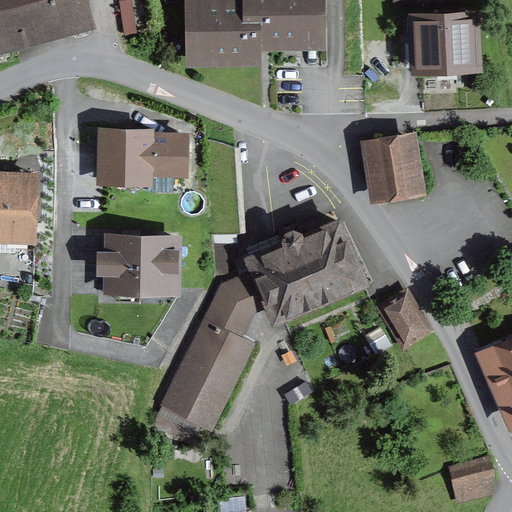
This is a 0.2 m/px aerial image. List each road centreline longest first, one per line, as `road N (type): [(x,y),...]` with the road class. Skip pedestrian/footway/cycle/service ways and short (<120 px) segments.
road 1 (residential): [(511,457),(454,335),(327,154),(304,142)]
road 2 (residential): [(304,142),(91,64),(36,71),(0,87)]
road 3 (residential): [(511,112),(362,122),(304,142)]
